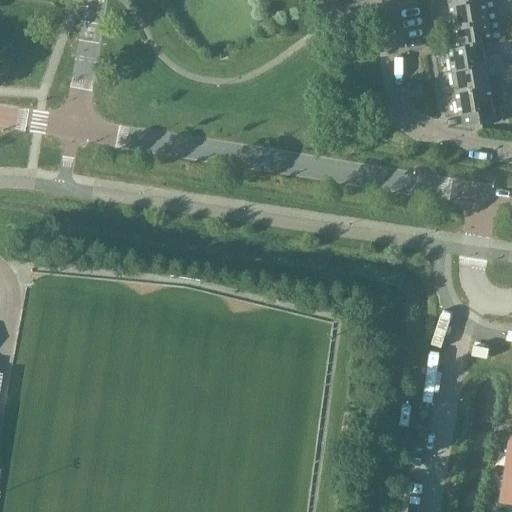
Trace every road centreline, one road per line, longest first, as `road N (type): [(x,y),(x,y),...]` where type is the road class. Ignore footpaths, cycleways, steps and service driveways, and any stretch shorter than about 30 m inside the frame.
road 1 (residential): [(511,202),(71,128)]
road 2 (residential): [(385,0),(402,117),(435,138),(511,150)]
road 3 (residential): [(71,128),(95,0)]
